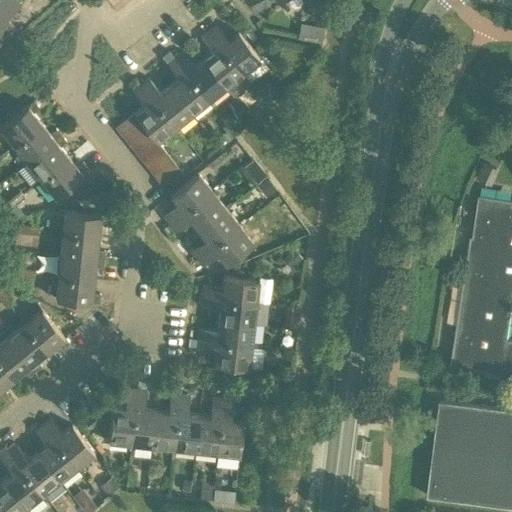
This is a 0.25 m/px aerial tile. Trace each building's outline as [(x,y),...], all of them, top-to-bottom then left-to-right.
[(20,5),(16,0),(10,0),(0,8),(0,34),(12,25),(6,16),(20,5)] [(0,0),(0,8),(10,0),(0,0)] [(237,30),(227,38),(216,24),(208,30),(242,72),(260,58),(237,30)] [(320,43),(323,30),(316,29),(310,33),(308,41),(320,43)] [(249,82),(242,72),(208,30),(200,36),(211,51),(203,58),(225,86),(232,95),(249,82)] [(174,57),(169,50),(167,52),(166,55),(170,60),(166,64),(177,78),(169,85),(191,113),(208,99),(174,57)] [(182,51),(174,57),(208,99),(225,86),(203,58),(193,65),(182,51)] [(140,84),(135,77),(128,83),(133,90),(132,91),(143,105),(133,112),(140,121),(147,130),(154,139),(156,141),(174,126),(140,84)] [(148,78),(140,84),(174,126),(191,113),(169,85),(159,92),(148,78)] [(269,107),(284,95),(277,86),(262,98),(269,107)] [(33,99),(27,104),(0,125),(0,128),(13,144),(41,122),(33,112),(39,107),(33,99)] [(140,121),(133,112),(114,127),(122,136),(140,121)] [(140,121),(122,136),(129,145),(147,130),(140,121)] [(49,132),(41,122),(13,144),(27,161),(61,134),(55,127),(49,132)] [(147,130),(129,145),(136,154),(154,139),(147,130)] [(224,132),(220,135),(225,142),(229,138),(224,132)] [(61,134),(27,161),(40,178),(68,156),(60,145),(66,140),(61,134)] [(162,148),(156,141),(154,139),(136,154),(143,163),(162,148)] [(162,148),(143,163),(150,171),(169,157),(162,148)] [(68,156),(40,178),(54,196),(88,169),(82,161),(76,166),(68,156)] [(169,157),(150,171),(157,180),(176,165),(169,157)] [(176,165),(157,180),(164,189),(183,175),(176,165)] [(169,194),(177,203),(163,215),(169,222),(211,189),(197,171),(169,194)] [(275,189),(267,178),(261,183),(269,193),(275,189)] [(211,189),(169,222),(175,231),(189,219),(196,228),(225,206),(211,189)] [(10,197),(15,203),(23,196),(18,190),(10,197)] [(511,202),(510,203),(511,199),(477,193),(471,234),(469,234),(449,363),(511,372),(511,338),(506,338),(511,297),(511,290),(509,290),(511,276),(511,202)] [(15,203),(10,197),(1,205),(6,211),(15,203)] [(196,228),(204,238),(190,249),(196,257),(238,223),(225,206),(196,228)] [(64,209),(61,232),(97,236),(98,223),(106,223),(107,214),(64,209)] [(252,241),(238,223),(196,257),(202,265),(216,253),(224,263),(252,241)] [(26,233),(27,225),(16,224),(15,232),(26,233)] [(27,225),(26,233),(37,234),(38,226),(27,225)] [(61,232),(59,254),(103,258),(104,250),(96,249),(97,236),(61,232)] [(301,259),(294,250),(285,257),(292,267),(301,259)] [(103,258),(59,254),(57,275),(93,279),(94,266),(102,266),(103,258)] [(21,276),(22,268),(11,267),(10,275),(21,276)] [(22,268),(21,276),(33,277),(33,269),(22,268)] [(93,279),(57,275),(55,298),(98,303),(99,293),(91,292),(93,279)] [(203,286),(201,295),(256,301),(258,279),(222,275),(221,288),(203,286)] [(11,301),(4,293),(0,296),(0,299),(5,306),(11,301)] [(256,301),(201,295),(200,305),(219,307),(217,319),(253,322),(256,301)] [(41,309),(24,323),(46,351),(56,342),(61,349),(69,343),(41,309)] [(198,329),(196,338),(251,344),(253,322),(217,319),(216,331),(198,329)] [(24,323),(7,336),(34,370),(41,365),(36,359),(46,351),(24,323)] [(7,336),(0,341),(0,362),(12,378),(23,369),(28,375),(34,370),(7,336)] [(251,344),(196,338),(195,348),(213,350),(212,363),(248,367),(251,344)] [(12,378),(0,362),(0,396),(0,397),(7,392),(2,386),(12,378)] [(281,385),(282,378),(274,377),(273,384),(281,385)] [(126,386),(124,405),(111,403),(107,440),(130,442),(135,387),(126,386)] [(135,387),(130,442),(151,444),(155,408),(144,407),(146,389),(135,387)] [(221,397),(215,451),(238,454),(242,418),(229,416),(232,390),(223,389),(222,397),(221,397)] [(167,409),(155,408),(151,444),(173,447),(178,392),(169,391),(167,409)] [(178,392),(173,447),(194,449),(198,413),(186,412),(188,393),(178,392)] [(210,414),(198,413),(194,449),(215,451),(221,397),(212,396),(210,414)] [(511,407),(437,398),(426,494),(511,504),(511,407)] [(102,418),(93,407),(81,417),(91,428),(102,418)] [(50,417),(42,423),(76,466),(94,452),(71,423),(61,431),(50,417)] [(76,466),(42,423),(35,429),(46,443),(37,451),(59,479),(76,466)] [(17,443),(9,450),(43,492),(59,479),(37,451),(28,458),(17,443)] [(43,492),(9,450),(1,456),(12,470),(3,478),(26,506),(43,492)] [(3,478),(0,480),(0,508),(3,511),(18,511),(26,506),(3,478)] [(118,486),(112,478),(102,486),(108,494),(118,486)] [(200,482),(199,496),(210,497),(212,483),(200,482)] [(89,511),(97,505),(91,498),(82,505),(87,511),(89,511)]
